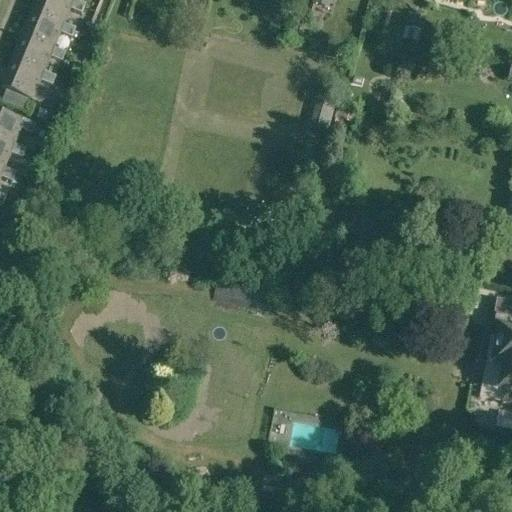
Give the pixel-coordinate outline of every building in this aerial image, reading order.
[(61,28),(62,26),(69,10),(81,15),(85,6),(73,1),(71,4),(61,0),(36,0),(30,15),(61,28)] [(74,31),(62,26),(61,28),(30,15),(20,39),(52,51),(53,49),(59,33),(71,38),(74,31)] [(405,29),(403,39),(417,42),(419,32),(405,29)] [(42,75),(43,73),(49,57),(61,62),(65,54),(53,49),(52,51),(20,39),(11,62),(42,75)] [(42,75),(11,62),(1,87),(32,100),(39,81),(51,86),(53,82),(55,78),(43,73),(42,75)] [(335,98),(321,95),(311,131),(325,134),(335,98)] [(333,119),(341,121),(346,103),(338,101),(333,119)] [(48,115),(39,111),(36,118),(45,122),(48,115)] [(0,143),(12,149),(13,145),(19,130),(31,135),(35,126),(23,121),(22,124),(0,115),(0,143)] [(0,171),(2,173),(3,169),(9,154),(22,159),(25,150),(13,145),(12,149),(0,143),(0,171)] [(15,174),(3,169),(2,173),(0,171),(0,178),(12,183),(15,174)] [(500,405),(511,407),(511,305),(497,303),(494,319),(499,319),(490,366),(502,368),(498,392),(502,392),(500,405)] [(284,456),(281,472),(305,476),(307,460),(284,456)] [(325,504),(328,483),(287,477),(284,497),(295,499),(325,504)]
